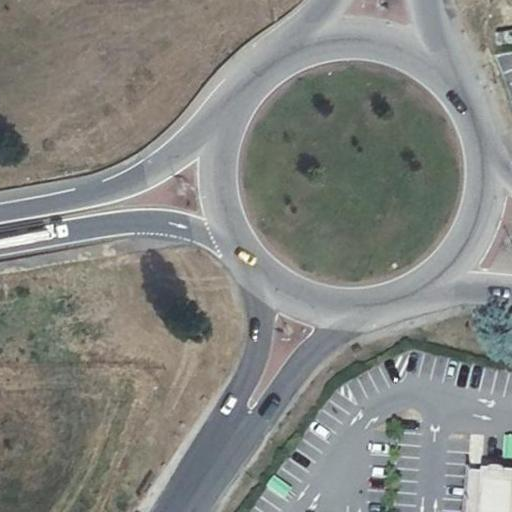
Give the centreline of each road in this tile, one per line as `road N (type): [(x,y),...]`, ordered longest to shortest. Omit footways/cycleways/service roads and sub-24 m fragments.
road 1 (motorway): [(227,118),(127,185),(0,213)]
road 2 (trunk): [(0,243),(145,222),(233,243)]
road 3 (tertiary): [(230,437),(269,406),(303,359),(356,309)]
road 4 (secondary): [(458,92),(426,62),(387,44),(344,39),(302,48)]
road 5 (tertiary): [(255,270),(260,326),(230,437)]
road 6 (secondary): [(427,285),(474,230),(485,159)]
road 7 (secondary): [(227,118),(215,181),(233,243)]
